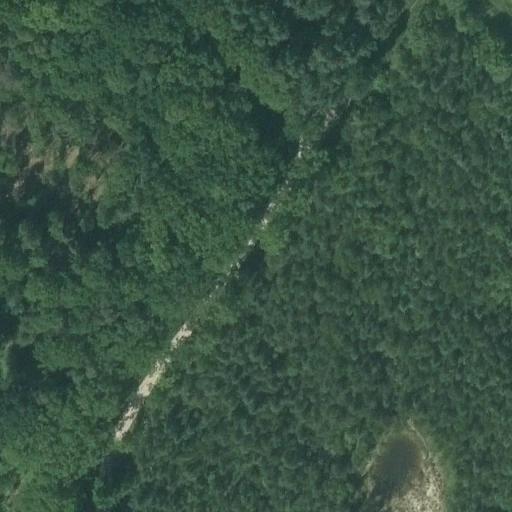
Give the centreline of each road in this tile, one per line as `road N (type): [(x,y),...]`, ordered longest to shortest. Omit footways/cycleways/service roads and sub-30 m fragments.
road 1 (track): [(215,0),(266,63),(305,141),(121,424),(102,480),(103,511)]
road 2 (track): [(102,480),(57,453),(0,380)]
